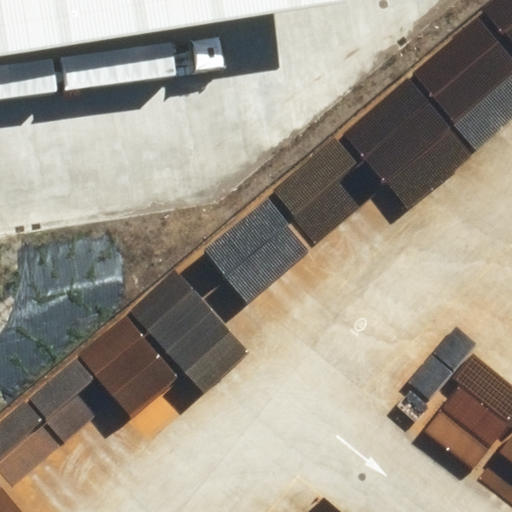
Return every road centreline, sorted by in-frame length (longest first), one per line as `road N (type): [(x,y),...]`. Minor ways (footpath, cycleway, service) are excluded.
road 1 (unknown): [(511,226),(346,404)]
road 2 (unknown): [(346,404),(246,511)]
road 3 (unknown): [(346,404),(428,511)]
